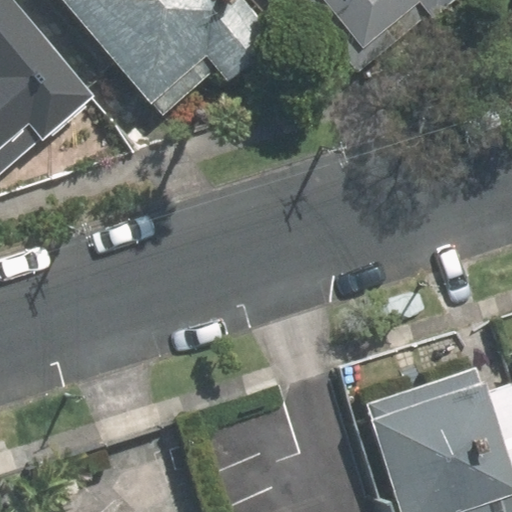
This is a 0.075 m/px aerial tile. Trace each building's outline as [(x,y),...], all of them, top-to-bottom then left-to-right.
[(0,0),(0,164),(81,97),(0,0)] [(268,36),(237,0),(57,0),(139,97),(194,51),(217,78),(268,36)] [(432,0),(287,0),(348,72),(432,0)] [(511,322),(501,327),(511,356),(511,322)] [(511,511),(511,378),(490,386),(482,360),(367,398),(403,511),(511,511)]
